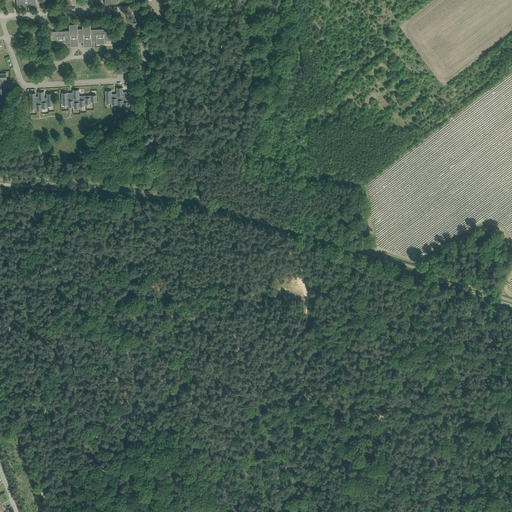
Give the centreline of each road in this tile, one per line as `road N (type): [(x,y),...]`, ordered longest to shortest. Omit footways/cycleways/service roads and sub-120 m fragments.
road 1 (track): [(0,184),(193,202),(511,304)]
road 2 (track): [(48,183),(65,282),(60,345),(44,376),(31,446),(54,511)]
road 3 (track): [(287,511),(321,428),(308,370),(319,349),(301,272),(310,232)]
